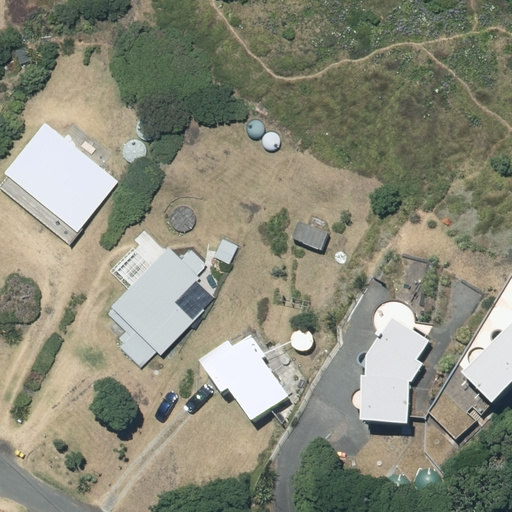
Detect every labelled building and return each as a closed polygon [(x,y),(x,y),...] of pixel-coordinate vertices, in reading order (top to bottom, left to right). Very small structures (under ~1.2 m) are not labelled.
[(258,114),(245,127),(268,150),(281,137),(258,114)] [(46,125),(6,175),(79,233),(118,183),(46,125)] [(169,214),(168,217),(168,220),(168,223),(169,225),(171,228),(173,230),(175,232),(177,233),(180,234),(183,235),(185,235),(188,234),(191,233),(193,232),(195,230),(197,228),(199,225),(199,223),(200,220),(200,217),(199,214),(199,212),(197,209),(195,207),(193,205),(191,204),(188,203),(185,203),(183,203),(180,203),(177,204),(175,205),(173,207),(171,209),(169,212),(169,214)] [(328,233),(298,222),(291,238),(321,250),(328,233)] [(238,247),(223,239),(213,257),(229,266),(238,247)] [(169,249),(112,306),(161,355),(193,323),(176,306),(200,282),(169,249)] [(191,251),(182,261),(196,276),(206,266),(191,251)] [(395,321),(369,357),(368,377),(362,377),(362,419),(407,422),(408,380),(410,382),(422,363),(417,359),(428,342),(395,321)] [(511,325),(465,373),(491,399),(511,378),(511,325)] [(142,368),(157,353),(136,333),(121,348),(142,368)] [(230,386),(252,419),(287,396),(248,339),(234,348),(229,340),(200,361),(223,392),(230,386)]
